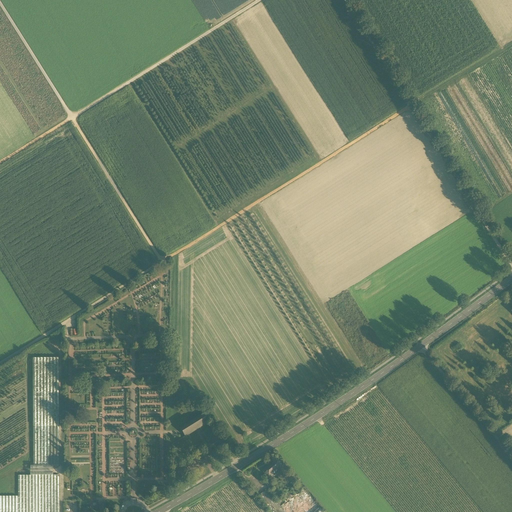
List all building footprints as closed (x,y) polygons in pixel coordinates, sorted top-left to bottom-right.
[(33,358),(33,426),(59,426),(59,358),(33,358)] [(182,427),(188,436),(209,423),(203,414),(182,427)] [(59,466),(59,426),(33,426),(33,466),(53,466),(59,466)] [(188,436),(182,427),(180,428),(185,437),(188,436)] [(263,472),(267,477),(273,472),(274,474),(278,471),(281,475),(286,471),(277,460),(263,472)] [(30,466),(30,476),(53,475),(53,466),(33,466),(30,466)] [(59,511),(59,475),(53,475),(30,476),(18,476),(18,497),(0,496),(0,511),(59,511)] [(265,484),(269,489),(274,485),(270,480),(265,484)] [(323,511),(303,488),(281,506),(285,511),(323,511)]
